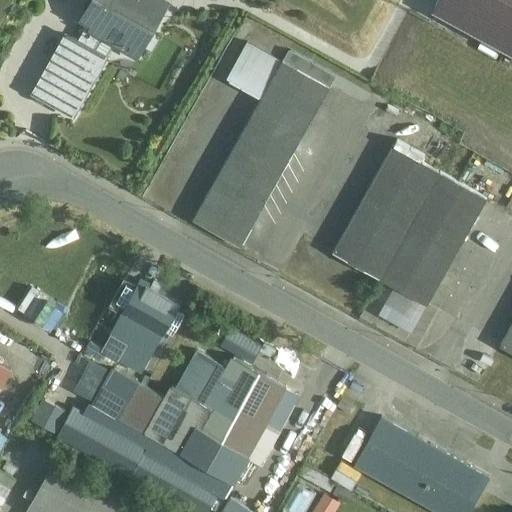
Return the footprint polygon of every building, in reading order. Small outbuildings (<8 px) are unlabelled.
[(92,20),(80,41),(94,49),(103,33),(112,37),(125,45),(133,31),(141,37),(162,0),(160,0),(97,0),(87,18),(92,20)] [(511,0),(447,0),(440,14),(511,52),(511,0)] [(67,34),(35,91),(71,111),(103,54),(94,49),(80,41),(67,34)] [(262,97),(194,218),(241,245),(330,86),(330,85),(285,61),(285,60),(283,59),(282,61),(262,97)] [(394,144),(334,251),(380,277),(441,171),(394,144)] [(441,171),(380,277),(427,304),(487,197),(441,171)] [(125,313),(113,333),(131,343),(122,359),(141,369),(150,353),(161,333),(162,334),(166,327),(175,332),(186,312),(177,307),(180,301),(179,301),(159,290),(162,283),(155,279),(151,286),(142,281),(138,287),(124,313),(125,313)] [(226,336),(253,352),(261,339),(234,323),(226,336)] [(511,324),(501,345),(511,351),(511,324)] [(113,369),(93,406),(181,453),(181,452),(234,481),(249,455),(287,385),(234,356),(228,368),(197,351),(176,388),(172,386),(166,398),(113,369)] [(0,391),(14,367),(0,359),(0,391)] [(467,511),(492,473),(367,398),(336,449),(442,511),(467,511)] [(150,511),(55,459),(28,508),(34,511),(150,511)] [(0,467),(0,503),(14,475),(0,467)] [(325,490),(315,511),(336,511),(343,498),(325,490)] [(221,511),(248,511),(229,500),(221,511)]
